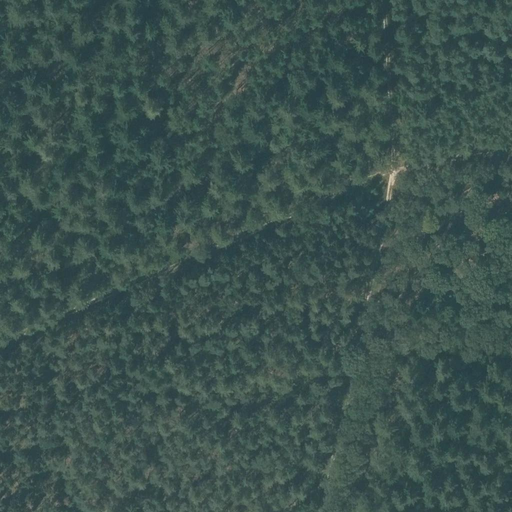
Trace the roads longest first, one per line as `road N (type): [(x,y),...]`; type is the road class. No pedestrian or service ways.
road 1 (track): [(0,344),(394,170)]
road 2 (track): [(325,511),(394,170)]
road 3 (track): [(36,329),(66,511)]
